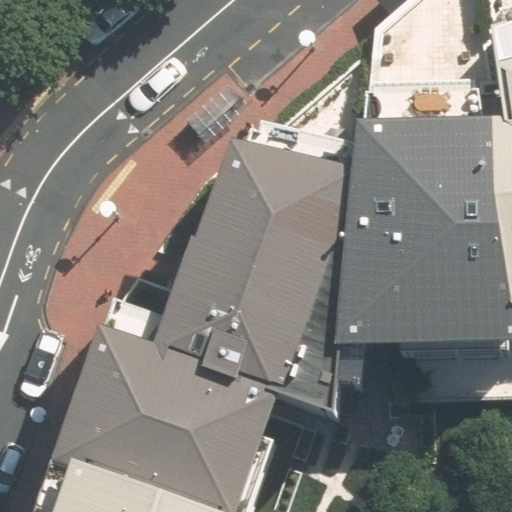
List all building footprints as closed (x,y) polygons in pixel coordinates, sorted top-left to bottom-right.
[(511,0),(418,0),(242,154),(358,178),(365,133),(510,132),(493,44),(511,38),(511,0)] [(242,154),(161,355),(290,400),(340,421),(347,356),(418,355),(418,400),(511,398),(511,38),(493,44),(510,132),(365,133),(358,178),(242,154)] [(230,87),(190,124),(209,144),(249,107),(230,87)] [(66,465),(80,470),(204,511),(250,511),(290,400),(161,355),(110,338),(66,465)] [(204,511),(80,470),(65,511),(204,511)]
